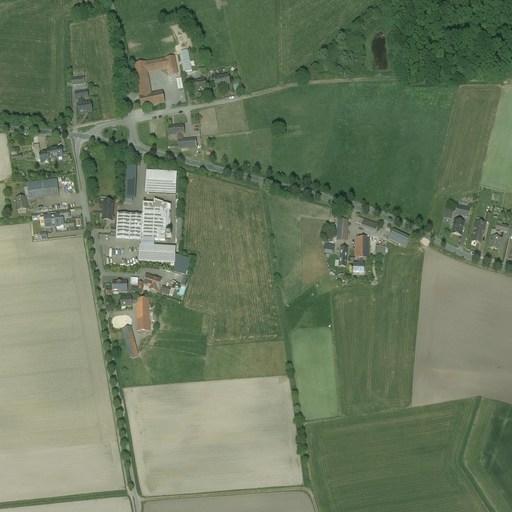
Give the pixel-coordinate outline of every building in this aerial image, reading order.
[(185,73),(192,72),(189,50),(182,51),(185,73)] [(145,63),(135,64),(141,97),(140,97),(142,108),(165,103),(163,93),(151,95),(147,72),(168,69),(169,76),(177,75),(174,57),(166,59),(145,63)] [(228,75),(215,78),(217,89),(222,88),(222,87),(231,85),(228,75)] [(205,80),(194,82),(196,91),(207,89),(206,84),(205,80)] [(87,91),(75,94),(77,100),(79,100),(80,105),(84,104),(83,99),(88,98),(87,91)] [(80,105),(78,105),(80,115),(85,114),(85,113),(92,112),(91,103),(84,104),(80,105)] [(184,126),(169,127),(170,136),(178,135),(178,141),(183,140),(183,135),(184,135),(184,126)] [(178,141),(179,149),(197,148),(196,139),(183,140),(178,141)] [(61,148),(48,151),(48,153),(49,159),(63,157),(62,153),(61,148)] [(41,154),(40,154),(41,156),(41,161),(42,163),(44,163),(45,163),(46,164),(48,163),(49,163),(49,162),(50,162),(49,159),(48,153),(41,154)] [(137,167),(127,166),(125,200),(136,201),(137,167)] [(177,175),(147,173),(146,193),(176,195),(177,175)] [(57,180),(27,184),(29,197),(29,200),(59,196),(57,180)] [(29,197),(16,199),(18,211),(19,211),(19,215),(27,214),(26,210),(27,210),(26,200),(29,200),(29,197)] [(114,202),(104,202),(103,208),(104,208),(103,221),(112,221),(113,221),(114,220),(114,218),(113,217),(113,215),(114,202)] [(467,209),(458,207),(456,215),(465,217),(466,211),(467,209)] [(51,217),(45,218),(46,229),(52,228),(52,227),(56,227),(57,231),(64,230),(63,226),(64,226),(63,219),(63,217),(61,217),(59,217),(59,216),(55,216),(55,217),(51,218),(51,217)] [(376,224),(366,220),(364,227),(374,230),(376,224)] [(348,221),(338,221),(338,227),(337,242),(347,242),(348,221)] [(464,223),(455,221),(452,234),(461,236),(464,223)] [(480,224),(476,223),(476,224),(475,225),(474,226),(475,228),(474,232),(482,234),(483,234),(486,225),(480,223),(480,224)] [(502,226),(497,225),(496,231),(494,238),(492,237),(489,249),(498,251),(501,239),(499,239),(500,232),(502,226)] [(328,240),(329,240),(331,240),(333,239),(334,238),(335,236),(335,234),(335,232),(334,231),(332,229),(331,229),(329,228),(327,229),(325,230),(324,231),(323,233),(323,235),(324,237),(324,238),(326,239),(328,240)] [(410,238),(393,230),(388,240),(401,246),(405,248),(410,238)] [(482,234),(474,232),(473,236),(472,237),(472,238),(472,240),(472,241),(476,242),(476,243),(480,244),(482,234)] [(369,238),(356,238),(356,259),(363,259),(369,259),(369,238)] [(176,249),(140,247),(139,261),(175,263),(176,249)] [(385,248),(377,247),(376,254),(384,255),(385,248)] [(358,265),(353,265),(353,274),(364,274),(364,265),(363,265),(363,259),(358,259),(358,265)] [(152,277),(147,276),(145,280),(146,281),(145,286),(151,288),(150,289),(158,292),(158,290),(161,281),(152,278),(152,277)] [(190,278),(184,276),(181,286),(187,287),(190,278)] [(174,279),(172,292),(175,292),(175,287),(180,288),(180,283),(177,283),(177,280),(174,279)] [(127,282),(113,283),(114,291),(119,291),(119,292),(127,292),(127,282)] [(132,298),(121,298),(121,308),(122,308),(122,307),(126,307),(132,307),(132,304),(132,300),(132,298)] [(149,299),(137,300),(137,304),(138,332),(150,332),(149,299)] [(131,328),(122,330),(125,340),(130,358),(138,356),(137,353),(131,328)]
